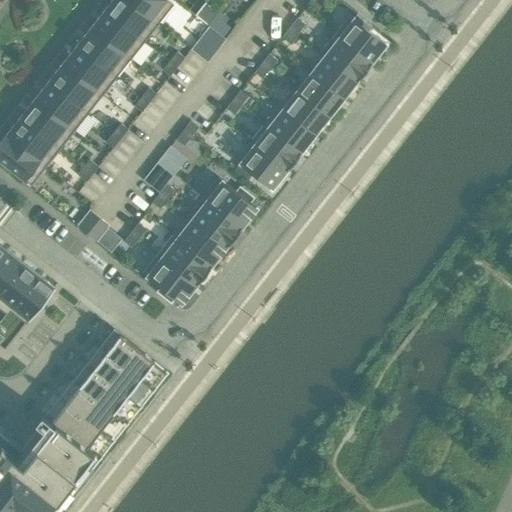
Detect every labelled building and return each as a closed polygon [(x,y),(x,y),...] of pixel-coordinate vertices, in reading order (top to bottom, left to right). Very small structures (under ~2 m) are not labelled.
[(129,0),(110,0),(104,9),(144,41),(158,23),(129,0)] [(168,0),(129,0),(158,23),(173,4),(168,0)] [(205,2),(195,14),(201,19),(211,7),(205,2)] [(211,7),(201,19),(207,24),(217,12),(211,7)] [(104,9),(90,27),(130,59),(144,41),(104,9)] [(349,14),(334,33),(371,62),(386,43),(367,29),(370,25),(356,13),(355,14),(355,15),(353,17),(349,14)] [(297,17),(290,27),(297,33),(305,23),(297,17)] [(224,38),(209,26),(191,50),(206,62),(224,38)] [(90,27),(76,45),(116,76),(130,59),(90,27)] [(290,27),(282,36),(290,42),(297,33),(290,27)] [(334,33),(320,52),(323,55),(324,54),(357,80),(371,62),(334,33)] [(76,45),(62,63),(102,94),(116,76),(76,45)] [(176,51),(169,60),(177,66),(184,57),(176,51)] [(269,53),(261,63),(269,69),(277,59),(269,53)] [(323,55),(310,72),(343,98),(357,80),(324,54),(323,55)] [(169,60),(162,70),(169,76),(177,66),(169,60)] [(62,63),(47,80),(88,112),(102,94),(62,63)] [(261,63),(254,72),(262,78),(269,69),(261,63)] [(296,89),(296,90),(329,116),(343,98),(310,72),(296,89)] [(47,80),(33,98),(74,130),(88,112),(47,80)] [(293,86),(278,105),(314,133),(329,116),(296,90),(296,89),(293,86)] [(148,87),(141,96),(149,102),(156,93),(148,87)] [(241,89),(233,98),(241,105),(248,95),(241,89)] [(141,96),(133,105),(141,112),(149,102),(141,96)] [(33,98),(19,116),(60,148),(74,130),(33,98)] [(233,98),(226,108),(233,114),(241,105),(233,98)] [(278,105),(264,123),(300,151),(314,133),(278,105)] [(19,116),(5,134),(45,166),(60,148),(19,116)] [(190,120),(183,130),(191,136),(198,126),(190,120)] [(120,122),(113,132),(120,138),(128,129),(120,122)] [(264,123),(250,140),(286,169),(300,151),(264,123)] [(183,130),(176,139),(183,145),(191,136),(183,130)] [(113,132),(105,141),(113,147),(120,138),(113,132)] [(0,160),(24,180),(31,185),(45,166),(5,134),(0,140),(0,160)] [(250,140),(235,160),(271,188),(286,169),(250,140)] [(156,190),(159,192),(166,183),(187,157),(171,144),(143,180),(156,190)] [(89,159),(83,166),(92,174),(98,166),(89,159)] [(83,166),(77,174),(86,181),(92,174),(83,166)] [(218,176),(202,196),(241,227),(256,207),(249,201),(252,197),(239,187),(236,191),(218,176)] [(166,183),(159,192),(167,199),(174,189),(166,183)] [(159,192),(151,202),(159,208),(167,199),(159,192)] [(202,196),(187,215),(226,246),(241,227),(202,196)] [(187,215),(172,234),(211,264),(226,246),(187,215)] [(138,222),(131,231),(139,238),(146,228),(138,222)] [(131,231),(123,241),(131,247),(139,238),(131,231)] [(172,234),(157,252),(196,283),(211,264),(172,234)] [(5,248),(0,255),(0,287),(21,261),(5,248)] [(157,252),(142,272),(160,287),(157,291),(170,301),(173,297),(181,303),(196,283),(157,252)] [(21,261),(0,287),(0,309),(7,315),(10,311),(9,310),(37,274),(21,261)] [(37,274),(9,310),(10,311),(25,323),(26,323),(54,287),(54,286),(37,274)] [(0,511),(56,511),(168,371),(154,360),(151,358),(122,335),(113,327),(108,324),(65,378),(38,412),(34,418),(40,423),(21,448),(0,431),(0,511)]
